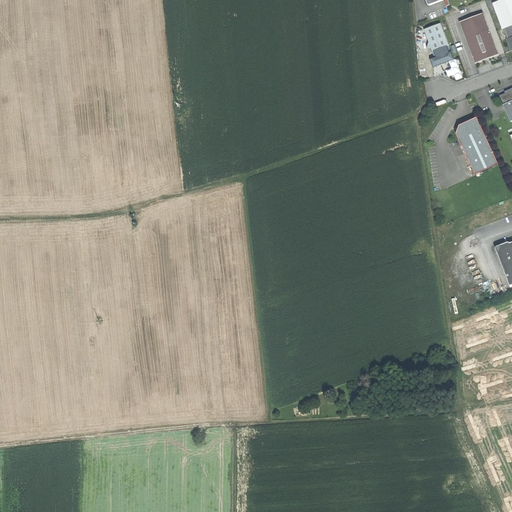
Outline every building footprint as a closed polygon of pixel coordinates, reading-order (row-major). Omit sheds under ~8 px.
[(511,0),(502,0),(495,3),(504,29),(511,26),(511,0)] [(461,23),(476,63),(488,59),(499,55),(484,14),(461,23)] [(441,24),(425,30),(430,42),(428,48),(432,49),(435,58),(451,52),(448,46),(449,45),(441,24)] [(452,52),(451,52),(435,58),(430,60),(434,68),(445,64),(455,60),(452,52)] [(504,104),(511,121),(511,120),(511,87),(506,90),(507,93),(502,95),(505,103),(504,104)] [(476,174),(500,163),(479,116),(468,121),(460,124),(457,132),(476,174)] [(496,246),(511,285),(511,284),(511,241),(510,243),(508,241),(503,243),(496,246)]
